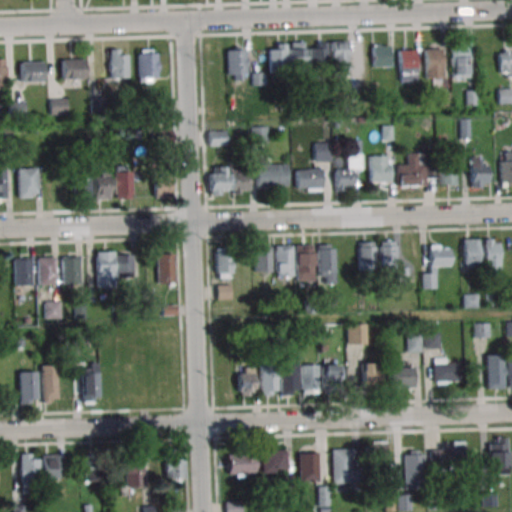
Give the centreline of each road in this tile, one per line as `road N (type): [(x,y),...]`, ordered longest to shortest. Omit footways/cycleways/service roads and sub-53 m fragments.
road 1 (residential): [(0,431),(511,413)]
road 2 (residential): [(0,227),(511,212)]
road 3 (tertiary): [(0,24),(511,10)]
road 4 (residential): [(201,511),(183,19)]
